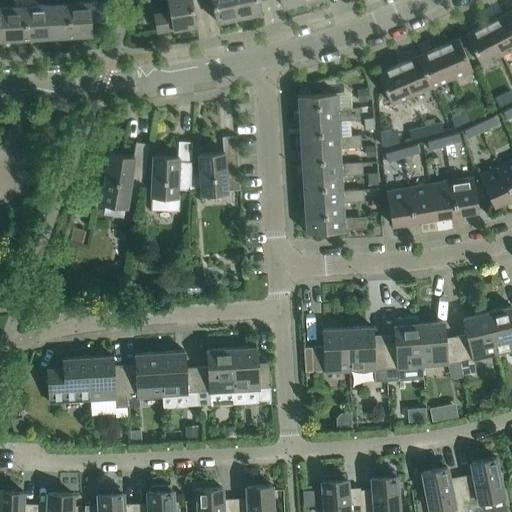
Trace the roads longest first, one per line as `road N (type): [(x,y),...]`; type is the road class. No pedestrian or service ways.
road 1 (residential): [(18,459),(290,449)]
road 2 (residential): [(41,334),(142,316),(280,310)]
road 3 (residential): [(511,237),(404,261),(277,267)]
road 4 (residential): [(290,449),(421,437),(511,415)]
road 5 (residential): [(277,267),(263,60)]
road 6 (residential): [(263,60),(420,0)]
road 7 (residential): [(102,82),(263,60)]
road 8 (residential): [(290,449),(280,310)]
